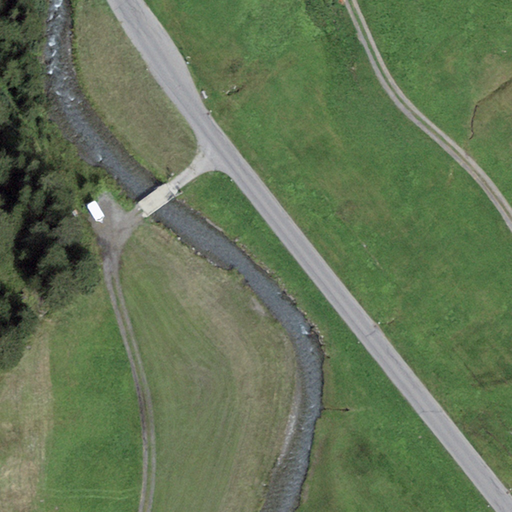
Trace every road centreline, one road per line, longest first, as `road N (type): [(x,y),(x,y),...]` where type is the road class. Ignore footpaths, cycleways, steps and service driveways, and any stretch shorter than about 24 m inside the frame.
road 1 (tertiary): [(123,0),(221,148),(504,511)]
road 2 (track): [(221,148),(131,220),(113,260),(147,397),(148,511)]
road 3 (track): [(511,226),(482,179),(394,96),(351,0)]
